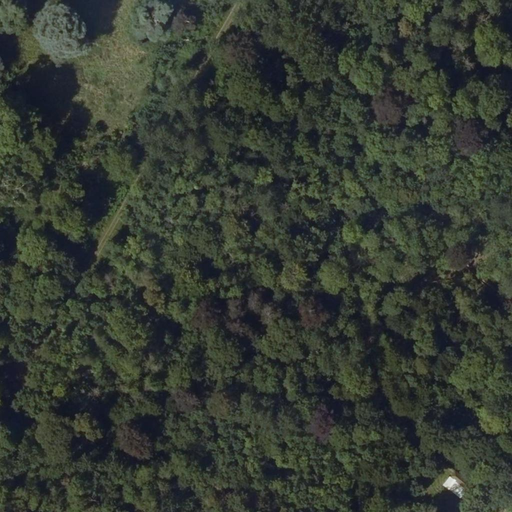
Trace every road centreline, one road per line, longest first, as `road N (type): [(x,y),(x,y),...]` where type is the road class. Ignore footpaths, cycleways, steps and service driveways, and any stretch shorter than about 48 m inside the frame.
road 1 (track): [(511,508),(421,440),(388,381),(313,83),(283,0)]
road 2 (track): [(248,0),(25,387)]
